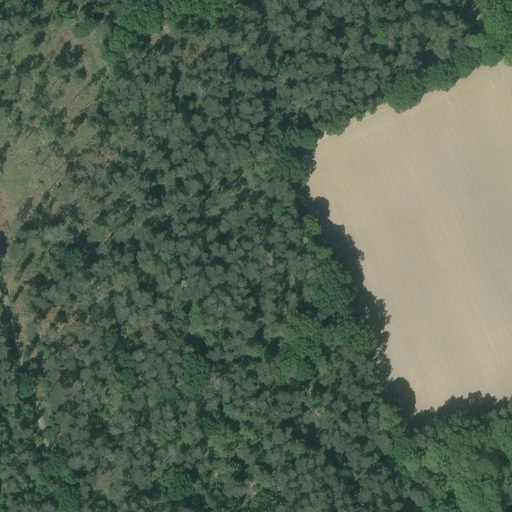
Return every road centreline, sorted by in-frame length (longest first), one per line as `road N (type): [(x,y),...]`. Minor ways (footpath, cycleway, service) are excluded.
road 1 (track): [(0,287),(63,511)]
road 2 (track): [(0,270),(152,201)]
